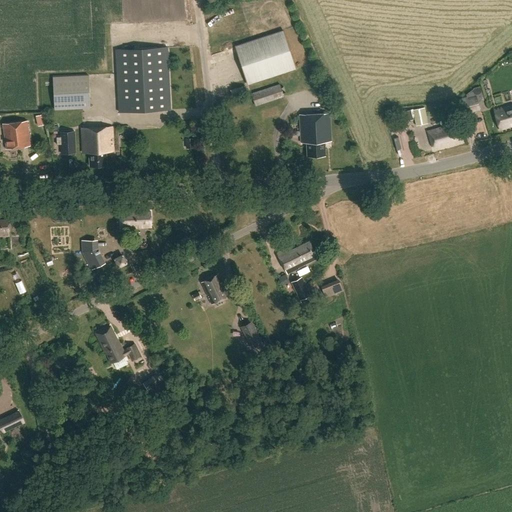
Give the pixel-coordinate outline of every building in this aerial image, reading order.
[(136,0),(142,28),(153,26),(147,0),(136,0)] [(295,70),(283,32),(235,47),(248,86),(295,70)] [(170,109),(167,48),(116,50),(119,111),(170,109)] [(90,108),(89,75),(53,76),(54,109),(90,108)] [(283,97),(279,84),(251,94),(255,106),(283,97)] [(333,103),(325,85),(315,89),(323,108),(333,103)] [(186,93),(187,111),(196,111),(195,92),(186,93)] [(479,109),(475,96),(458,100),(462,114),(479,109)] [(511,122),(511,107),(511,108),(510,106),(494,111),(500,130),(511,126),(511,124),(511,123),(511,122)] [(427,123),(424,107),(413,110),(416,125),(427,123)] [(412,120),(410,110),(403,111),(404,121),(412,120)] [(330,142),(329,113),(301,114),(302,143),(307,142),(307,156),(325,155),(324,142),(330,142)] [(37,116),(39,126),(47,125),(45,114),(37,116)] [(29,147),(26,121),(2,124),(5,150),(29,147)] [(170,133),(187,133),(187,125),(170,125),(170,133)] [(113,152),(112,127),(82,128),(83,153),(89,153),(90,166),(107,166),(107,152),(113,152)] [(454,140),(451,128),(438,132),(438,129),(427,132),(431,146),(454,140)] [(61,144),(61,154),(75,153),(74,131),(60,132),(60,137),(56,137),(57,145),(57,144),(61,144)] [(188,139),(188,147),(196,147),(195,138),(188,139)] [(127,212),(127,209),(120,209),(120,228),(150,228),(150,212),(127,212)] [(101,265),(94,250),(93,240),(81,240),(82,252),(83,255),(91,270),(101,265)] [(317,258),(309,241),(292,250),(290,246),(276,253),(286,274),(304,265),(303,264),(317,258)] [(222,289),(215,275),(200,283),(212,305),(229,296),(225,288),(222,289)] [(310,295),(301,276),(290,282),(297,295),(289,299),(295,311),(303,307),(299,300),(310,295)] [(342,290),(338,279),(321,286),(325,297),(342,290)] [(201,297),(199,292),(192,295),(194,300),(201,297)] [(262,343),(251,321),(240,326),(251,348),(262,343)] [(117,339),(110,326),(96,333),(104,351),(105,351),(111,362),(126,355),(125,355),(128,353),(132,361),(141,357),(135,343),(126,348),(127,350),(124,351),(118,339),(117,339)] [(161,382),(157,375),(144,383),(147,389),(161,382)] [(10,415),(0,420),(0,424),(4,432),(15,426),(23,422),(18,411),(10,415)]
